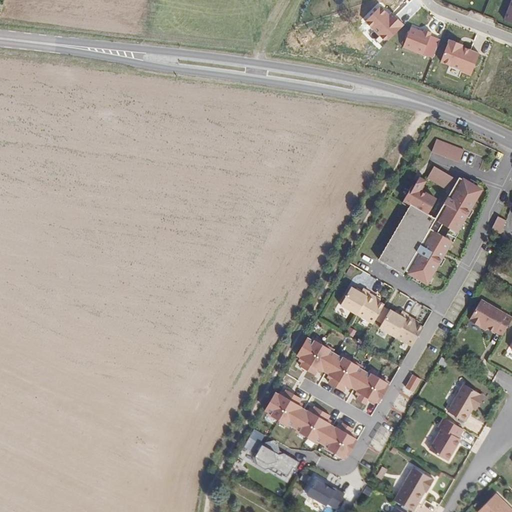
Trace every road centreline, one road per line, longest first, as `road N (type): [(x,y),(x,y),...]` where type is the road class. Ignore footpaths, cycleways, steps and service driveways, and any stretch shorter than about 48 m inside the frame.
road 1 (secondary): [(465,120),(428,100),(336,75),(8,39)]
road 2 (secondary): [(8,39),(396,101),(465,120)]
